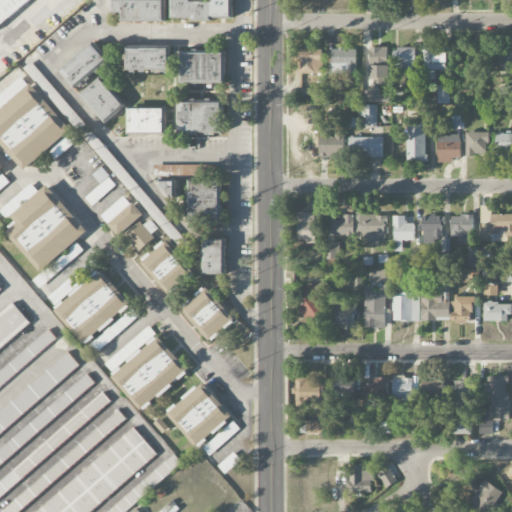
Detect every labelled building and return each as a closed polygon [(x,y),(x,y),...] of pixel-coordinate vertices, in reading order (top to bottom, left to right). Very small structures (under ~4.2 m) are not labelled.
[(0,0),(0,24),(29,0),(0,0)] [(122,22),(166,21),(166,0),(112,0),(113,13),(122,13),(122,22)] [(233,20),(233,0),(172,0),(172,20),(233,20)] [(61,71),(76,90),(110,61),(95,42),(61,71)] [(170,72),(170,46),(126,46),(126,72),(170,72)] [(388,47),(370,47),(370,77),(388,77),(388,47)] [(416,48),(398,47),(397,70),(415,71),(416,48)] [(446,54),(436,53),(436,48),(424,48),(423,80),(436,80),(436,70),(446,70),(446,54)] [(356,74),(357,49),(333,49),(332,73),(356,74)] [(511,69),(511,67),(511,49),(490,50),(491,70),(511,69)] [(300,74),(323,74),(322,50),(300,50),(300,74)] [(225,85),(225,52),(181,52),(181,85),(225,85)] [(107,123),(127,104),(101,77),(81,97),(107,123)] [(0,142),(23,171),(48,150),(55,159),(77,140),(31,84),(0,109),(0,142)] [(437,104),(449,104),(449,86),(437,86),(437,104)] [(511,98),(511,86),(501,87),(501,99),(511,98)] [(378,103),(378,90),(365,89),(364,102),(378,103)] [(222,134),(222,100),(178,100),(178,134),(222,134)] [(376,126),(376,105),(361,105),(361,127),(376,126)] [(167,107),(128,107),(128,134),(167,134),(167,107)] [(463,130),(463,117),(452,116),(452,129),(463,130)] [(425,125),(406,125),(406,162),(425,162),(425,125)] [(488,133),(466,132),(466,156),(488,156),(488,133)] [(496,156),(511,156),(511,133),(496,133),(496,156)] [(344,157),(344,135),(320,134),(319,157),(344,157)] [(460,135),(437,135),(438,163),(453,163),(453,158),(461,158),(460,135)] [(383,157),(383,138),(349,137),(348,156),(383,157)] [(149,210),(155,204),(116,162),(109,168),(149,210)] [(0,176),(0,190),(9,182),(2,174),(0,176)] [(188,180),(188,225),(223,225),(223,180),(188,180)] [(177,181),(162,181),(162,194),(177,194),(177,181)] [(5,231),(41,274),(33,280),(39,287),(83,251),(75,241),(87,231),(48,184),(38,192),(31,184),(0,210),(12,225),(5,231)] [(130,205),(123,197),(101,217),(108,224),(130,205)] [(144,215),(133,203),(109,225),(119,237),(144,215)] [(511,214),(491,214),(491,211),(481,211),(481,239),(490,239),(490,235),(511,235),(511,214)] [(316,242),(315,213),(298,214),(299,243),(316,242)] [(387,239),(386,214),(354,215),(355,234),(365,234),(365,246),(379,246),(378,239),(387,239)] [(332,236),(354,236),(353,215),(342,215),(342,220),(332,220),(332,236)] [(473,216),(451,215),(451,237),(458,238),(458,245),(473,245),(473,216)] [(393,251),(402,251),(403,241),(414,241),(415,224),(405,224),(405,216),(394,216),(393,251)] [(138,251),(160,231),(147,217),(125,237),(138,251)] [(443,217),(422,217),(422,243),(443,242),(443,217)] [(226,239),(203,239),(203,274),(226,274),(226,239)] [(168,293),(189,273),(181,264),(184,261),(166,241),(141,263),(168,293)] [(131,305),(103,270),(54,308),(82,344),(131,305)] [(389,270),(373,270),(373,282),(388,283),(389,270)] [(422,321),(449,321),(449,270),(436,270),(436,287),(421,287),(422,321)] [(359,272),(347,272),(347,287),(358,287),(359,272)] [(296,306),(307,320),(337,297),(323,280),(314,288),(311,283),(298,294),(303,301),(296,306)] [(209,341),(235,319),(207,285),(180,307),(209,341)] [(484,296),(497,296),(497,286),(484,286),(484,296)] [(365,293),(364,328),(385,329),(386,294),(365,293)] [(420,294),(394,294),(393,321),(420,322),(420,294)] [(480,325),(481,307),(475,307),(475,297),(453,297),(452,323),(470,324),(470,325),(480,325)] [(0,349),(31,324),(14,303),(0,314),(0,349)] [(510,303),(484,304),(484,322),(510,321),(510,303)] [(354,328),(355,305),(336,304),(335,327),(354,328)] [(110,373),(141,411),(189,373),(151,326),(106,362),(113,371),(110,373)] [(0,372),(0,389),(59,341),(51,331),(0,372)] [(0,434),(81,367),(69,353),(0,410),(0,434)] [(0,447),(0,464),(96,385),(88,375),(0,447)] [(510,421),(509,376),(485,376),(485,404),(493,404),(493,421),(510,421)] [(334,378),(334,396),(344,396),(344,402),(355,402),(354,377),(334,378)] [(363,400),(388,400),(389,379),(364,378),(363,400)] [(419,379),(394,378),(393,400),(418,401),(419,379)] [(446,379),(422,379),(422,400),(446,399),(446,379)] [(295,406),(306,407),(306,402),(323,402),(324,380),(296,380),(296,387),(295,387),(295,406)] [(202,381),(166,412),(196,447),(233,416),(202,381)] [(455,408),(472,408),(472,381),(455,381),(455,408)] [(0,479),(0,495),(113,403),(105,393),(0,479)] [(0,511),(16,511),(127,420),(119,410),(0,510),(0,511)] [(493,435),(494,421),(487,420),(487,413),(480,413),(479,434),(493,435)] [(473,417),(452,416),(451,434),(472,435),(473,417)] [(324,421),(306,421),(306,434),(324,434),(324,421)] [(241,431),(234,422),(202,447),(208,455),(241,431)] [(92,511),(159,456),(135,428),(33,511),(92,511)] [(107,511),(140,511),(135,506),(184,465),(176,456),(107,511)] [(374,465),(351,464),(350,492),(373,493),(374,465)] [(397,481),(388,466),(377,473),(387,489),(397,481)] [(483,511),(490,511),(502,491),(483,480),(470,504),(483,511)]
